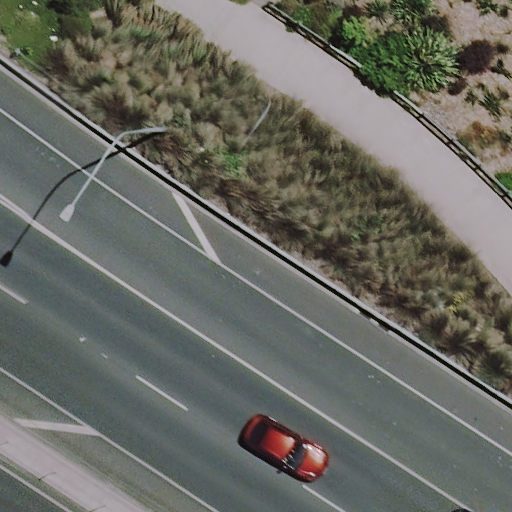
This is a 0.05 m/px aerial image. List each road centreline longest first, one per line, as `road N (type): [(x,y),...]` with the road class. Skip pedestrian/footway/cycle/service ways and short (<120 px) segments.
road 1 (trunk): [(0,198),(262,441)]
road 2 (trunk): [(0,277),(262,441)]
road 3 (trunk): [(262,441),(368,511)]
